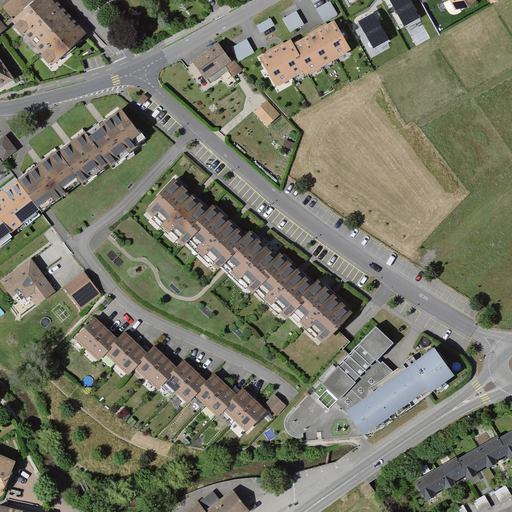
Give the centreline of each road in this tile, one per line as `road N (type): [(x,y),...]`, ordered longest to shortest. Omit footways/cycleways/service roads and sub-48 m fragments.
road 1 (residential): [(195,128),(76,242),(119,297),(268,374),(291,394)]
road 2 (residential): [(195,128),(278,202),(502,351)]
road 3 (secondary): [(304,511),(503,378)]
road 4 (residential): [(135,71),(266,0)]
road 5 (residential): [(0,106),(135,71)]
